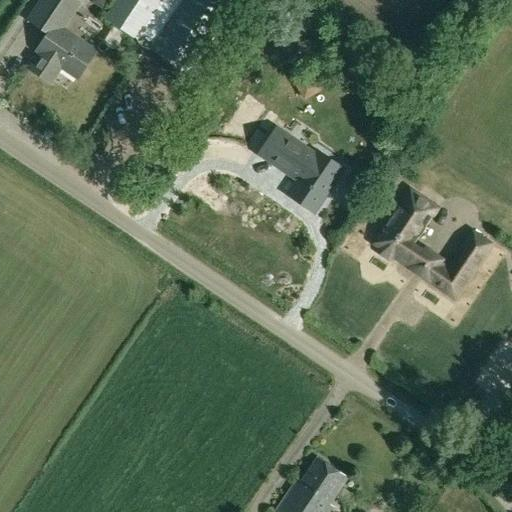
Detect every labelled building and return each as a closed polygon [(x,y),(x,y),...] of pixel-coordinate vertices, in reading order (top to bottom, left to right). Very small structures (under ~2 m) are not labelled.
[(44,78),(55,62),(78,78),(96,52),(64,30),(82,3),(77,0),(43,0),(30,20),(50,34),(36,52),(41,55),(31,69),(44,78)] [(239,0),(118,0),(107,18),(136,38),(140,31),(157,43),(153,49),(190,74),(239,0)] [(290,193),(315,210),(344,168),(319,151),(316,155),(277,128),(260,153),(291,174),(292,173),(300,179),(290,193)] [(490,245),(474,234),(449,271),(412,246),(438,209),(411,191),(375,243),(454,298),(490,245)] [(318,458),(302,482),(330,501),(346,478),(318,458)] [(328,511),(334,504),(330,501),(302,482),(298,479),(275,511),(328,511)]
